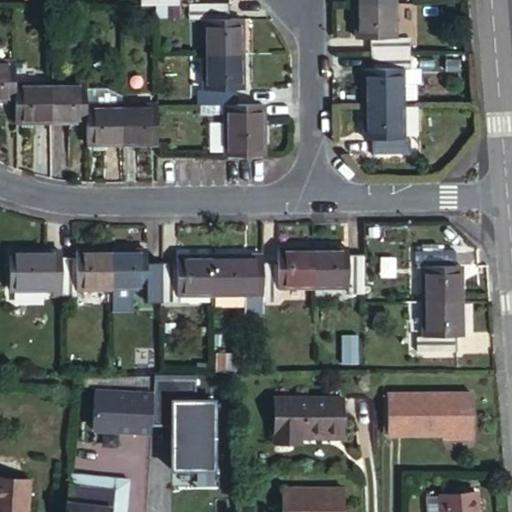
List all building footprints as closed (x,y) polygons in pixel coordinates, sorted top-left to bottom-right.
[(376,35),(396,35),(395,3),(360,4),(360,35),(376,35)] [(229,23),(229,6),(187,7),(187,24),(207,24),(229,23)] [(207,24),(208,56),(242,56),(241,23),(229,23),(207,24)] [(376,54),(414,53),(413,34),(396,35),(376,35),(376,54)] [(376,54),(377,71),(405,71),(414,71),(414,53),(376,54)] [(0,56),(0,94),(17,94),(17,84),(16,57),(0,56)] [(242,56),(208,56),(208,91),(237,90),(242,90),(242,56)] [(369,104),(405,104),(405,71),(377,71),(368,72),(369,104)] [(87,82),(51,83),(51,121),(88,120),(88,104),(87,82)] [(17,84),(17,94),(18,122),(51,121),(51,83),(17,84)] [(237,90),(208,91),(198,91),(199,108),(228,107),(238,107),(237,90)] [(158,103),(122,104),(123,142),(159,141),(158,103)] [(122,104),(88,104),(88,120),(88,143),(123,142),(122,104)] [(406,136),(405,104),(369,104),(369,137),(379,136),(406,136)] [(267,157),(266,106),(238,107),(228,107),(229,158),(267,157)] [(406,136),(379,136),(379,152),(415,152),(415,136),(406,136)] [(348,247),(315,248),(315,283),(348,282),(348,254),(348,247)] [(315,283),(315,248),(282,249),(282,262),(283,283),(315,283)] [(147,250),(114,251),(115,286),(148,285),(147,263),(147,250)] [(62,259),(62,251),(13,252),(13,287),(63,286),(62,259)] [(115,286),(114,251),(80,251),(81,259),(81,287),(115,286)] [(420,269),(428,269),(456,269),(456,252),(419,252),(420,269)] [(264,254),(214,256),(215,289),(265,288),(264,262),(264,254)] [(348,254),(348,282),(349,293),(367,293),(366,254),(348,254)] [(179,256),(179,263),(180,290),(215,289),(214,256),(179,256)] [(63,286),(63,299),(81,298),(81,287),(81,259),(62,259),(63,286)] [(264,262),(265,288),(265,302),(283,302),(283,283),(282,262),(264,262)] [(147,263),(148,285),(148,303),(167,303),(166,263),(147,263)] [(166,263),(167,303),(180,303),(180,290),(179,263),(166,263)] [(428,269),(428,303),(464,303),(463,269),(456,269),(428,269)] [(464,303),(428,303),(429,335),(456,335),(464,335),(464,303)] [(456,335),(429,335),(420,335),(420,351),(456,351),(456,335)] [(94,389),(92,434),(149,435),(150,424),(171,425),(170,469),(214,471),(216,398),(196,398),(197,375),(152,374),(152,391),(94,389)] [(279,446),(299,446),(299,435),(345,434),(345,399),(279,400),(279,446)] [(470,401),(384,401),(385,442),(469,442),(470,401)] [(299,435),(299,446),(305,446),(305,441),(345,439),(345,434),(299,435)] [(0,511),(33,511),(36,483),(1,481),(0,491),(0,511)] [(129,511),(131,492),(71,487),(69,511),(129,511)] [(480,511),(481,492),(443,494),(443,511),(480,511)] [(281,511),(344,511),(344,497),(282,496),(281,511)]
